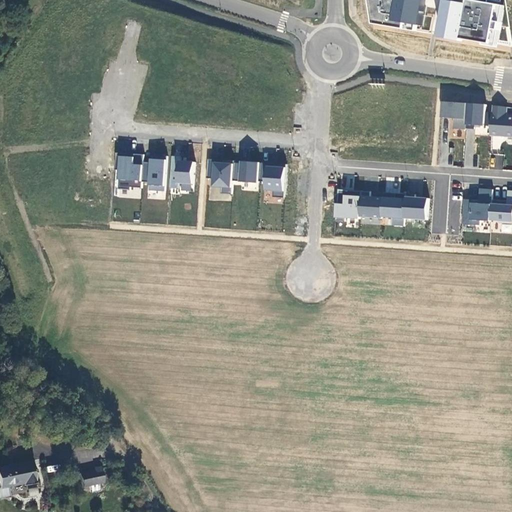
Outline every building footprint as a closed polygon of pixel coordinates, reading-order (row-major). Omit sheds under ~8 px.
[(390,0),(389,22),(422,25),(424,0),(390,0)] [(505,6),(466,0),(438,0),(433,37),(498,47),(505,6)] [(441,101),(439,117),(449,118),(448,138),(465,139),(466,125),(484,127),(486,104),(441,101)] [(511,107),(491,105),(487,134),(511,137),(511,107)] [(143,156),(119,154),(115,194),(130,195),(131,191),(139,192),(143,156)] [(149,158),(146,190),(165,191),(168,160),(149,158)] [(196,159),(171,158),(169,190),(194,192),(196,159)] [(221,193),(230,193),(231,181),(257,182),(258,163),(210,160),(209,187),(221,187),(221,193)] [(286,166),(264,165),(262,190),(272,191),(272,195),(284,196),(286,166)] [(463,199),(461,220),(511,224),(511,190),(507,190),(506,201),(492,200),(493,189),(478,188),(477,200),(463,199)] [(428,220),(429,198),(342,194),(342,203),(334,203),(333,217),(391,220),(391,225),(404,226),(404,218),(428,220)] [(0,487),(7,486),(23,483),(24,486),(35,484),(31,463),(0,468),(0,487)] [(101,469),(79,473),(82,487),(83,492),(91,490),(91,491),(99,490),(98,484),(104,483),(101,469)] [(0,497),(9,496),(7,486),(0,487),(0,497)]
